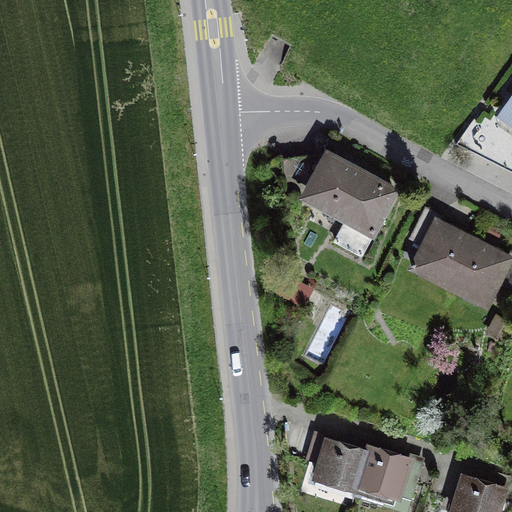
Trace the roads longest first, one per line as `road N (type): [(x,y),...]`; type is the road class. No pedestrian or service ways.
road 1 (tertiary): [(221,112),(256,511)]
road 2 (residential): [(221,112),(334,116),(511,203)]
